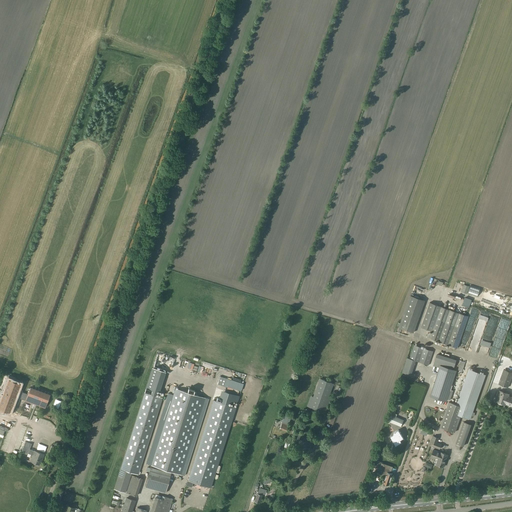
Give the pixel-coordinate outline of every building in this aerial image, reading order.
[(425,301),(411,296),(400,327),(414,332),(425,301)] [(469,316),(430,303),(421,327),(432,331),(431,334),(428,333),(427,337),(458,348),(469,316)] [(415,360),(429,365),(433,351),(414,345),(410,359),(407,358),(403,372),(410,375),(415,360)] [(511,349),(506,347),(503,356),(501,362),(504,362),(505,358),(506,356),(507,354),(508,352),(511,353),(511,350),(511,349)] [(447,402),(447,399),(450,400),(453,393),(450,392),(457,370),(454,369),(457,360),(437,353),(434,363),(433,366),(439,368),(430,396),(447,402)] [(457,405),(449,402),(440,427),(455,432),(461,415),(470,419),(485,375),(469,369),(457,405)] [(498,384),(508,388),(511,377),(511,372),(504,369),(498,384)] [(0,410),(11,414),(17,397),(25,400),(25,401),(45,408),(50,394),(30,387),(27,394),(19,391),(23,381),(7,375),(0,392),(0,410)] [(326,405),(334,384),(320,379),(312,402),(309,401),(307,406),(326,413),(328,406),(326,405)] [(175,388),(150,467),(145,487),(166,493),(172,472),(181,475),(205,398),(175,388)] [(510,394),(499,390),(495,402),(506,405),(507,405),(509,396),(510,394)] [(144,392),(114,489),(126,492),(132,473),(138,475),(163,397),(144,392)] [(213,400),(188,481),(199,484),(211,488),(236,407),(213,400)] [(388,423),(390,424),(391,422),(401,427),(404,420),(396,416),(397,414),(395,413),(396,411),(393,410),(392,414),(389,421),(388,423)] [(283,421),(282,422),(280,429),(286,431),(289,425),(290,420),(291,420),(292,416),(285,413),(286,412),(283,411),(281,416),(284,417),(282,421),(283,421)] [(464,447),(471,424),(464,422),(456,445),(464,447)] [(391,436),(396,444),(395,445),(396,445),(397,444),(399,443),(401,442),(401,441),(404,439),(403,438),(404,438),(403,437),(398,430),(393,433),(394,434),(391,436)] [(292,444),(295,438),(289,436),(287,440),(286,439),(285,441),(292,444)] [(303,442),(304,442),(301,449),(306,451),(310,440),(312,436),(311,436),(309,439),(304,438),(303,442)] [(439,438),(434,436),(430,445),(440,449),(442,444),(437,442),(439,438)] [(306,451),(309,452),(312,453),(316,441),(310,440),(306,451)] [(30,461),(34,462),(34,464),(38,466),(38,464),(39,464),(41,460),(42,460),(42,458),(44,454),(34,450),(30,449),(31,444),(25,442),(22,451),(28,453),(32,455),(30,461)] [(292,448),(289,457),(294,459),(297,450),(292,448)] [(439,458),(438,459),(436,464),(444,467),(448,454),(441,451),(441,452),(434,449),(431,457),(435,459),(436,457),(439,458)] [(378,473),(386,476),(383,483),(389,485),(393,473),(391,473),(393,466),(382,462),(376,460),(374,467),(376,468),(377,465),(381,466),(378,473)] [(126,493),(137,496),(142,478),(132,475),(126,493)] [(258,494),(258,493),(255,501),(260,502),(262,495),(264,489),(260,487),(258,494)] [(151,511),(153,511),(168,511),(172,499),(165,497),(164,499),(156,496),(151,511)] [(136,500),(127,497),(122,511),(134,511),(135,511),(133,511),(136,500)]
